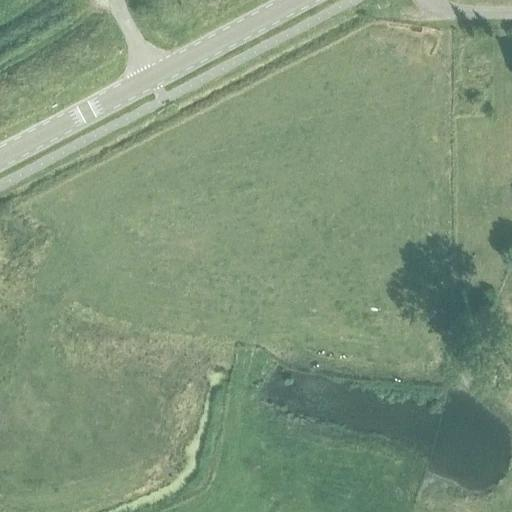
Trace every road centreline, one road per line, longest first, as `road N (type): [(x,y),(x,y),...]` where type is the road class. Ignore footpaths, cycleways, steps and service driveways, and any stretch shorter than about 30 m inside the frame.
road 1 (secondary): [(0,159),(151,78)]
road 2 (secondary): [(151,78),(300,0)]
